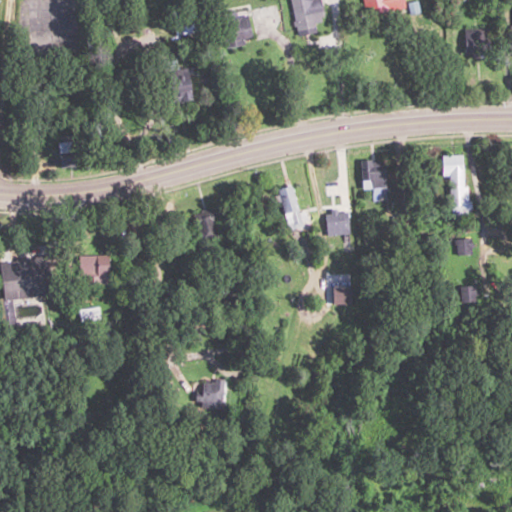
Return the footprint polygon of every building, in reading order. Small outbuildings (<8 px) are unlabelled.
[(318,0),(288,0),(295,36),(314,33),(312,23),(322,22),(318,0)] [(390,11),(387,0),(366,0),(370,15),(390,11)] [(250,42),(245,16),(217,21),(223,48),(250,42)] [(484,31),(462,30),(462,53),(484,53),(484,31)] [(162,79),(163,103),(188,102),(186,78),(162,79)] [(448,175),(450,217),(470,216),(469,184),(463,185),(462,154),(440,155),(441,176),(448,175)] [(360,187),(383,187),(383,159),(360,159),(360,187)] [(273,188),(283,228),(299,224),(288,184),(273,188)] [(324,234),(347,233),(347,210),(323,211),(324,234)] [(192,216),(194,237),(212,236),(210,215),(192,216)] [(456,239),(456,252),(470,252),(470,239),(456,239)] [(106,254),(80,254),(80,283),(106,283),(106,254)] [(38,296),(37,258),(0,259),(0,314),(0,325),(13,324),(12,297),(38,296)] [(458,285),(458,302),(473,302),(473,285),(458,285)] [(222,406),(222,380),(193,380),(193,406),(222,406)]
